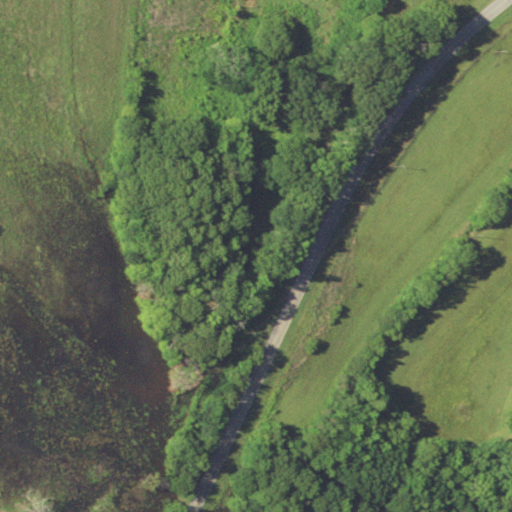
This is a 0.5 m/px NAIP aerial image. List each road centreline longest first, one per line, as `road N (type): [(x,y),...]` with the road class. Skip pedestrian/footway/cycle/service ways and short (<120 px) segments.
road 1 (residential): [(162,511),(283,210),(424,0)]
road 2 (residential): [(342,123),(237,0)]
